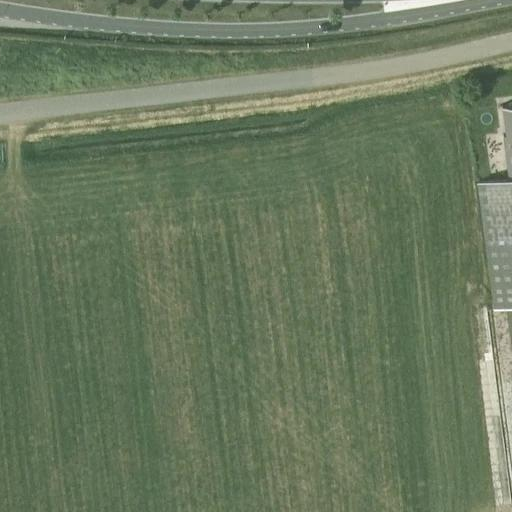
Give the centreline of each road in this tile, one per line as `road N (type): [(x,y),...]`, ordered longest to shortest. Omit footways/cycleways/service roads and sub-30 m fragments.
road 1 (unclassified): [(0,115),(292,81),(511,41)]
road 2 (tertiary): [(0,10),(116,26),(223,29),(384,19),(473,0)]
